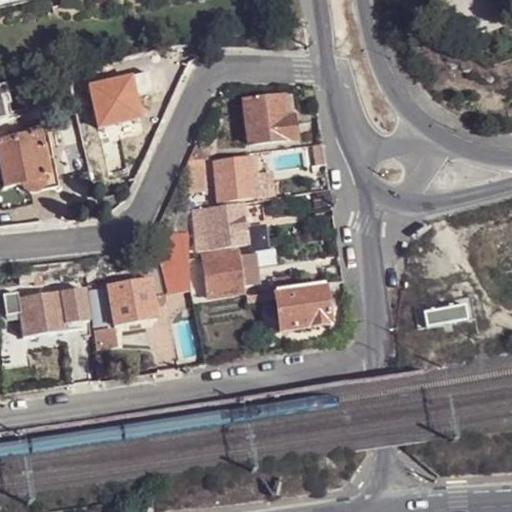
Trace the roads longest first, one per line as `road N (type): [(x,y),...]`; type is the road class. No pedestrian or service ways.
road 1 (unclassified): [(327,68),(217,77),(144,209),(123,230),(0,248)]
road 2 (unclassified): [(375,357),(0,414)]
road 3 (unclassified): [(375,203),(366,223),(375,357)]
road 4 (unclassified): [(375,357),(397,511)]
road 5 (tertiary): [(430,129),(392,90),(365,0)]
road 6 (tertiary): [(375,203),(423,204),(511,188)]
road 7 (tertiary): [(327,68),(345,166),(361,195)]
